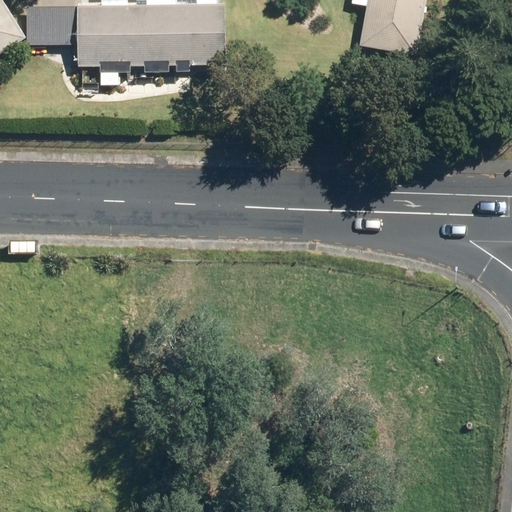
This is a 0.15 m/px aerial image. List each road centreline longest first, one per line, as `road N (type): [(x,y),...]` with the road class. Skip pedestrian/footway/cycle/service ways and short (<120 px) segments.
road 1 (secondary): [(0,199),(371,213)]
road 2 (primary): [(511,289),(487,268),(371,213)]
road 3 (secondary): [(371,213),(511,218)]
